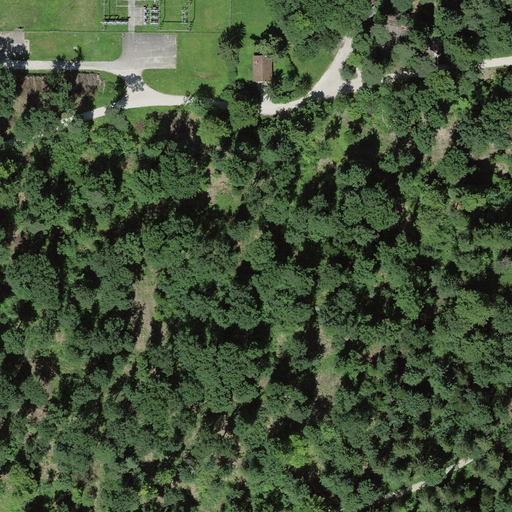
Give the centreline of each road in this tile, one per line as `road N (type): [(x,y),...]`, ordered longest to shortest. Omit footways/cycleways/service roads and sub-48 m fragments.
road 1 (track): [(0,148),(133,103),(292,109),(314,98)]
road 2 (track): [(511,434),(440,476),(339,511)]
road 3 (track): [(153,100),(107,65),(0,63)]
road 4 (track): [(511,58),(369,83)]
